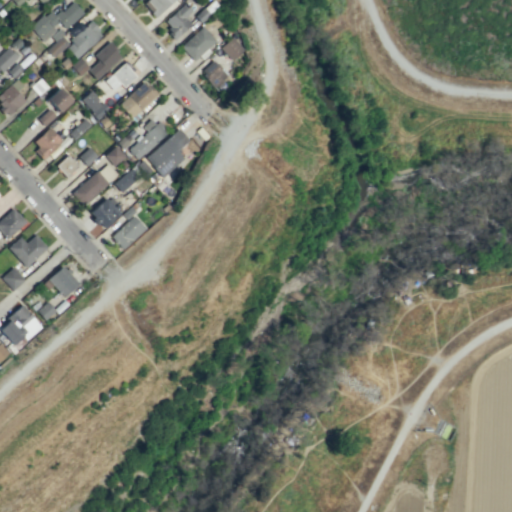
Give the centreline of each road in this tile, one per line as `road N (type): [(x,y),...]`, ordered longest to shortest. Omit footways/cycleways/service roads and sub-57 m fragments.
road 1 (residential): [(101,271),(0,156)]
road 2 (residential): [(204,112),(103,0)]
